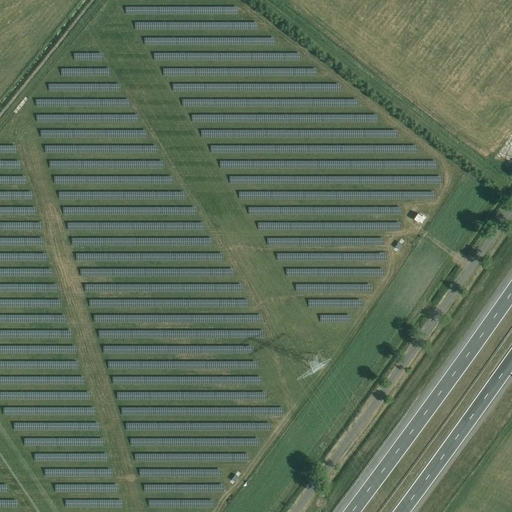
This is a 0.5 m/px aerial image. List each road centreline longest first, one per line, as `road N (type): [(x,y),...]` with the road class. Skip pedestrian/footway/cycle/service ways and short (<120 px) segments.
road 1 (unclassified): [(293,511),(511,205)]
road 2 (motorway): [(511,288),(350,511)]
road 3 (motorway): [(399,511),(511,357)]
